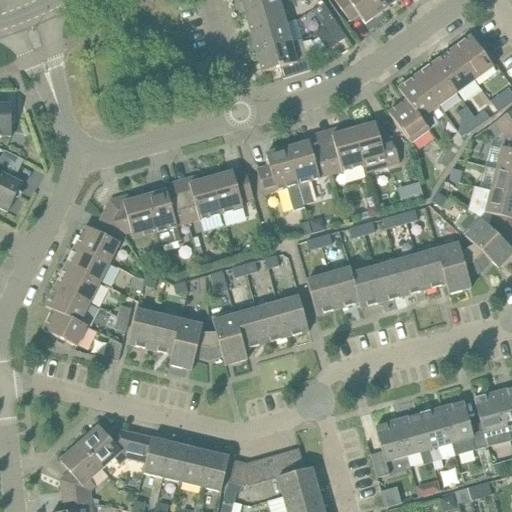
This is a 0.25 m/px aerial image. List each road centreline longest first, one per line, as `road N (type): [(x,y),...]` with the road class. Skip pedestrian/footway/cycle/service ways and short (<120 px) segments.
road 1 (residential): [(317,403),(234,434),(36,385),(1,385)]
road 2 (unclassified): [(241,117),(330,91),(464,0)]
road 3 (residential): [(317,403),(321,383),(335,373),(511,324)]
road 4 (unclassified): [(84,162),(241,117)]
road 5 (unclassified): [(84,162),(24,15)]
road 6 (residential): [(241,117),(208,0)]
